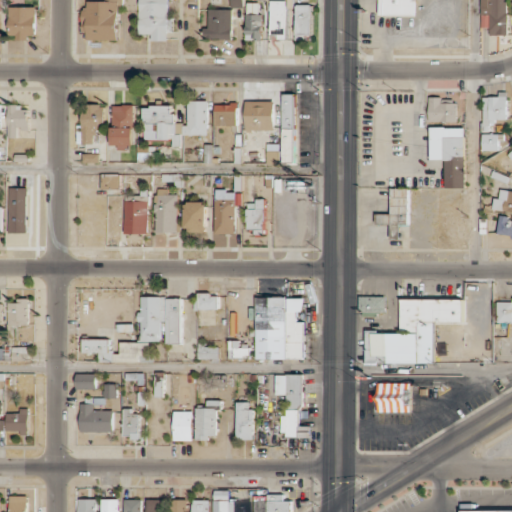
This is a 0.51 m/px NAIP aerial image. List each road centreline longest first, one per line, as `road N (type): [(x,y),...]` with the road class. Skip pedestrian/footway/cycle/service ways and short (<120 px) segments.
road 1 (residential): [(511,63),(487,70),(0,70)]
road 2 (residential): [(56,511),(60,0)]
road 3 (residential): [(0,465),(511,468)]
road 4 (residential): [(0,266),(511,268)]
road 5 (secondary): [(341,0),(340,511)]
road 6 (secondary): [(341,511),(511,407)]
